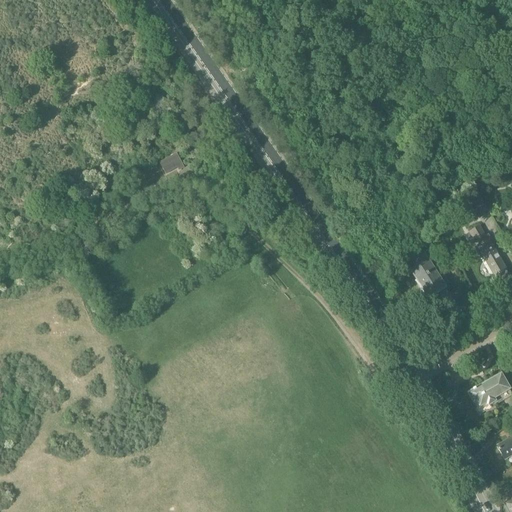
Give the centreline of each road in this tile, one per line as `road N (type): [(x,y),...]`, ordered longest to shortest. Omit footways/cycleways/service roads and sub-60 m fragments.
road 1 (track): [(407,381),(380,378),(321,299),(195,181),(168,184),(0,255)]
road 2 (tertiary): [(419,372),(166,0)]
road 3 (unknown): [(246,226),(256,159),(142,0)]
road 4 (tertiary): [(493,511),(419,372)]
